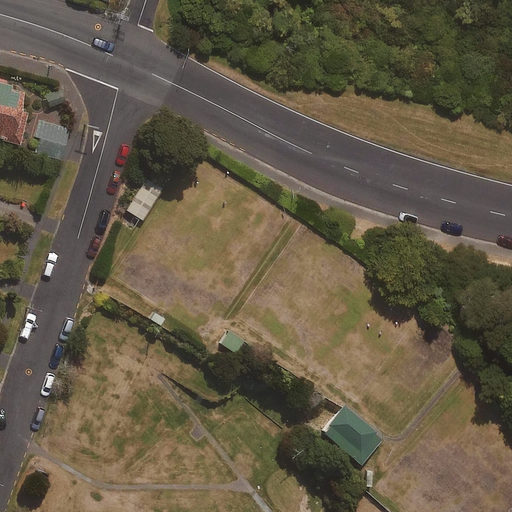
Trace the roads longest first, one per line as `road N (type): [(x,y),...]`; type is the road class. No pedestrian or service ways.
road 1 (residential): [(126,64),(13,418),(0,488)]
road 2 (tertiary): [(126,64),(376,179),(511,213)]
road 3 (tertiary): [(0,12),(126,64)]
